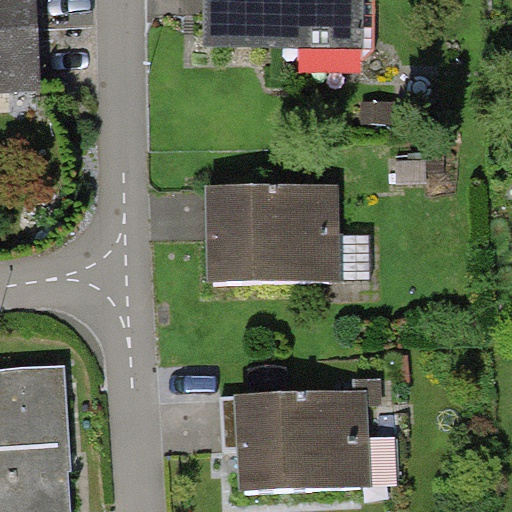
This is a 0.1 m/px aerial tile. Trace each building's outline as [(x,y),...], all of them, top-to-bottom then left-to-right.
[(349,0),(189,0),(190,56),(351,54),(349,0)] [(0,99),(30,97),(24,1),(0,2),(0,99)] [(328,191),(192,192),(192,290),(329,289),(328,191)] [(71,511),(60,362),(0,366),(0,511),(71,511)] [(353,394),(219,401),(224,499),(358,492),(353,394)]
